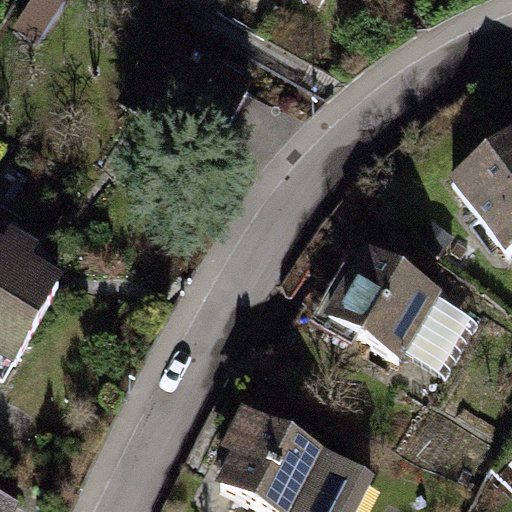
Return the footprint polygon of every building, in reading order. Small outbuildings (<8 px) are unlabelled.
[(330,0),(306,0),(324,10),(330,0)] [(251,90),(169,42),(130,107),(212,156),(251,90)] [(511,274),(511,149),(447,194),(505,280),(511,274)] [(90,313),(0,255),(0,389),(28,408),(90,313)] [(501,359),(385,278),(340,342),(456,423),(501,359)] [(412,511),(415,506),(286,433),(246,503),(262,511),(412,511)]
